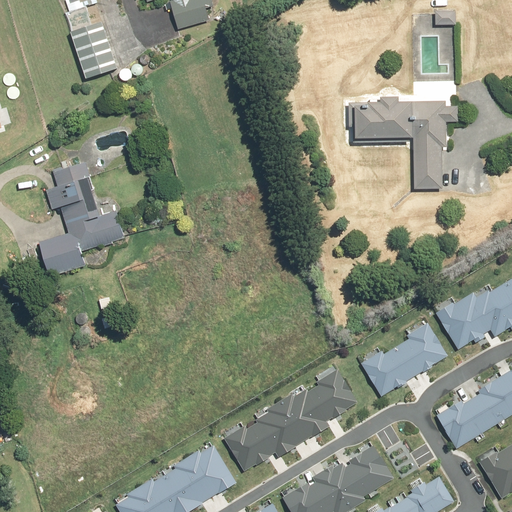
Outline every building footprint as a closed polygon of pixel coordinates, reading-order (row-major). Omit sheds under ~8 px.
[(70,13),(96,4),(95,0),(67,0),(65,1),(70,13)] [(144,0),(145,3),(155,0),(171,0),(171,1),(169,1),(176,29),(208,20),(205,8),(214,6),(212,0),(144,0)] [(435,12),(434,26),(454,26),(454,12),(435,12)] [(99,23),(69,33),(84,80),(115,70),(99,23)] [(352,140),(412,139),(413,189),(440,189),(440,148),(445,148),(445,122),(458,122),(458,108),(444,108),(444,102),(397,103),(397,99),(378,99),(378,104),(346,105),(347,125),(352,125),(352,140)] [(82,252),(123,238),(115,211),(98,217),(90,192),(94,190),(85,163),(52,174),(57,187),(45,192),(51,211),(59,208),(69,236),(38,246),(48,278),(86,265),(82,252)] [(475,291),(439,313),(462,350),(500,326),(505,334),(511,329),(511,278),(480,299),(475,291)] [(118,329),(110,298),(96,302),(104,332),(118,329)] [(360,354),(384,392),(449,352),(425,314),(404,327),(410,336),(383,353),(378,343),(360,354)] [(240,427),(225,436),(246,471),(360,401),(338,366),(319,378),(322,384),(300,397),(297,392),(258,415),(261,420),(243,431),(240,427)] [(459,447),(511,413),(511,371),(452,409),(449,404),(437,411),(459,447)] [(295,483),(281,491),(293,511),(336,511),(339,511),(342,511),(367,498),(365,495),(399,476),(377,438),(360,448),(362,451),(298,487),(295,483)] [(119,503),(124,511),(189,511),(238,482),(215,443),(202,451),(200,447),(176,462),(179,465),(155,480),(153,477),(128,492),(130,495),(119,503)] [(500,450),(483,460),(507,498),(511,495),(511,448),(503,454),(500,450)] [(437,511),(453,502),(438,477),(426,484),(423,480),(412,487),(415,492),(386,510),(383,504),(371,511),(370,511),(437,511)] [(282,511),(276,501),(257,511),(282,511)]
